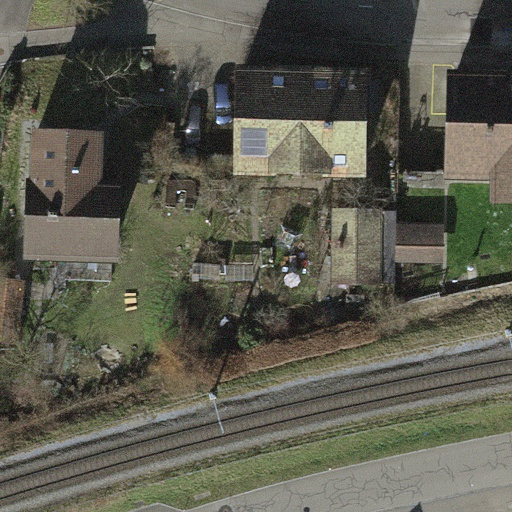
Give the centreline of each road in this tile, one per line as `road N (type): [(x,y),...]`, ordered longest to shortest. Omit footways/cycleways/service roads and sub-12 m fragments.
road 1 (residential): [(511,456),(289,511)]
road 2 (residential): [(307,0),(511,11)]
